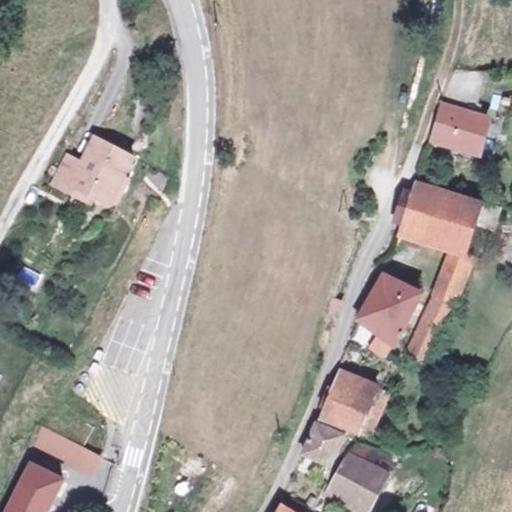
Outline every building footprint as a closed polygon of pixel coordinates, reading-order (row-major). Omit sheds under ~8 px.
[(437,70),(424,108),(446,114),(449,101),(466,106),(476,72),(437,70)] [(446,114),(424,108),(413,145),(464,159),(475,122),(466,119),(470,107),(466,106),(449,101),(446,114)] [(111,155),(75,136),(61,163),(45,191),(69,203),(74,194),(87,202),(111,155)] [(45,191),(61,163),(46,154),(30,182),(45,191)] [(465,206),(398,186),(382,235),(439,253),(450,256),(465,206)] [(459,260),(450,256),(439,253),(421,295),(440,303),(459,260)] [(404,300),(368,278),(341,320),(365,334),(377,341),(404,300)] [(440,303),(421,295),(415,308),(434,317),(440,303)] [(415,308),(390,356),(409,366),(434,317),(415,308)] [(365,334),(356,347),(368,356),(377,341),(365,334)] [(324,368),(305,413),(337,427),(345,432),(360,388),(361,386),(324,368)] [(368,392),(360,388),(345,432),(345,434),(351,438),(368,392)] [(320,466),(337,427),(305,413),(302,412),(286,450),(320,466)] [(56,413),(45,435),(65,446),(76,424),(56,413)] [(45,435),(14,418),(5,436),(74,473),(83,455),(65,446),(45,435)] [(355,511),(382,460),(342,441),(310,495),(336,511),(355,511)] [(0,511),(29,511),(44,484),(15,470),(0,498),(0,511)] [(289,511),(267,501),(261,511),(289,511)]
